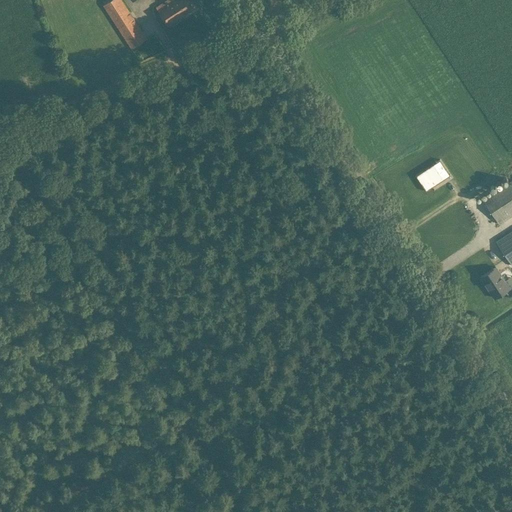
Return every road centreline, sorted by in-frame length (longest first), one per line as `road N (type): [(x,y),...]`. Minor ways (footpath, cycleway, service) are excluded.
road 1 (unclassified): [(511,398),(248,0)]
road 2 (track): [(37,186),(246,511)]
road 3 (track): [(325,0),(9,134)]
